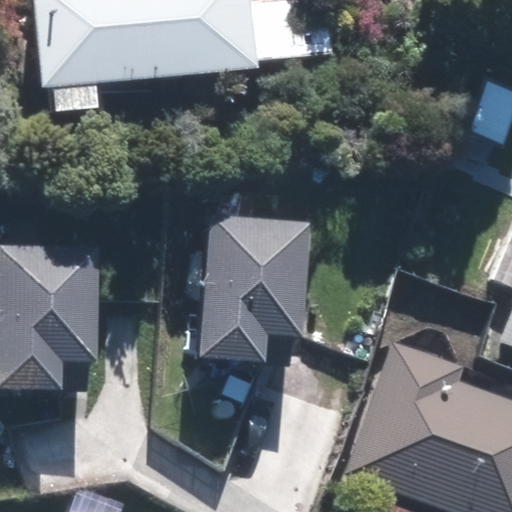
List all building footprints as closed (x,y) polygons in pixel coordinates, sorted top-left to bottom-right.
[(25,0),(32,90),(245,73),(238,0),(25,0)] [(511,125),(511,89),(472,74),(450,132),(502,152),(511,125)] [(292,337),(298,224),(198,218),(190,358),(253,362),(254,334),(292,337)] [(0,384),(52,386),(52,361),(87,362),(88,247),(0,246),(0,384)] [(511,300),(495,342),(511,348),(511,300)] [(460,367),(386,342),(341,475),(452,511),(511,511),(511,404),(454,385),(460,367)]
